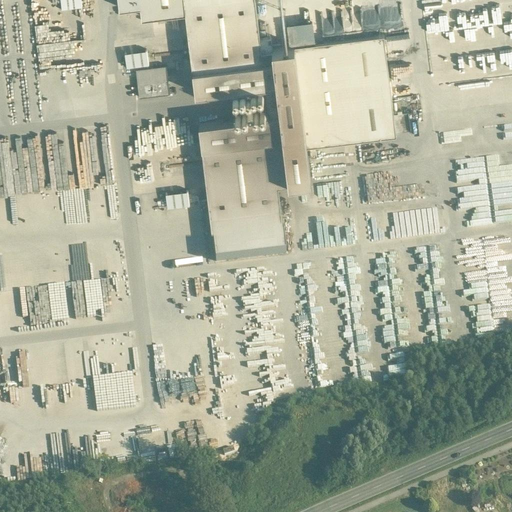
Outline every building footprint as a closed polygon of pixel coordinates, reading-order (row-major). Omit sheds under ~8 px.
[(184,0),(118,0),(120,7),(140,4),(142,16),(185,11),(184,0)] [(255,0),(184,0),(185,11),(192,68),(273,58),(272,47),(273,47),(271,35),(260,36),(255,0)] [(384,33),(294,44),(307,145),(396,134),(384,33)] [(273,47),(272,47),(273,58),(276,82),(280,111),(283,135),(288,182),(311,179),(307,145),(294,44),(273,47)] [(123,65),(147,63),(146,49),(122,50),(123,65)] [(273,58),(192,68),(195,92),(265,84),(276,82),(273,58)] [(134,67),(136,93),(140,92),(139,82),(165,80),(164,64),(134,67)] [(276,82),(265,84),(269,113),(280,111),(276,82)] [(269,113),(199,121),(202,145),(283,135),(280,111),(269,113)] [(283,135),(202,145),(216,262),(286,253),(278,183),(288,182),(283,135)] [(35,374),(35,371),(0,368),(0,385),(1,379),(10,379),(9,391),(18,385),(19,382),(23,382),(27,379),(35,380),(37,383),(40,381),(40,374),(35,374)] [(127,433),(99,437),(104,463),(120,460),(118,449),(111,450),(110,444),(121,442),(120,436),(127,435),(127,433)] [(181,454),(223,447),(222,442),(226,441),(225,435),(179,442),(181,454)] [(235,446),(225,450),(226,455),(237,451),(235,446)] [(442,508),(442,511),(464,511),(458,477),(429,482),(432,500),(437,499),(439,509),(442,508)]
